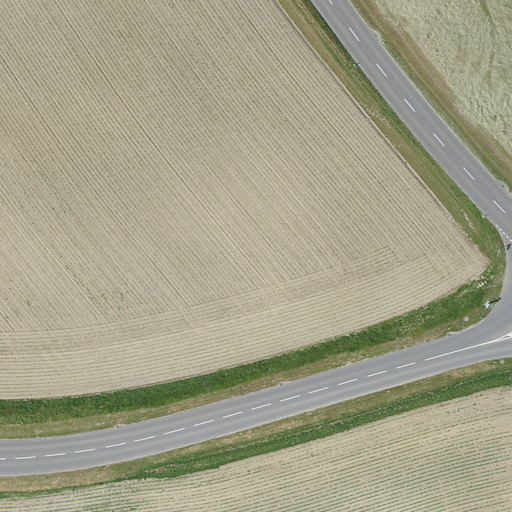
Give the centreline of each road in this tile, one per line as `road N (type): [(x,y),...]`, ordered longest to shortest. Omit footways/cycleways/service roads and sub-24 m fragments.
road 1 (tertiary): [(0,457),(160,437),(511,333)]
road 2 (tertiary): [(333,0),(411,108),(511,214)]
